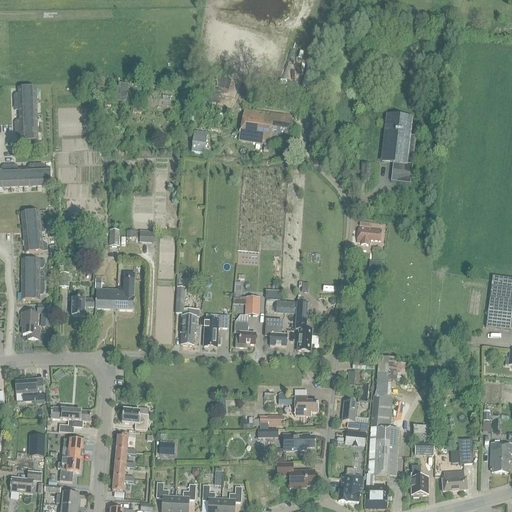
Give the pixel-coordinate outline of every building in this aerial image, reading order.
[(125,104),(128,86),(118,84),(115,102),(125,104)] [(14,103),(36,103),(36,89),(18,89),(18,97),(14,97),(14,103)] [(19,116),(37,116),(36,103),(14,103),(14,109),(19,109),(19,116)] [(268,153),(270,142),(287,145),(292,117),(243,110),(238,141),(264,145),(263,152),(268,153)] [(15,130),(37,129),(37,116),(19,116),(19,124),(14,124),(15,130)] [(407,124),(390,122),(386,159),(396,160),(396,164),(393,163),(391,183),(410,185),(416,138),(406,137),(407,124)] [(37,129),(15,130),(15,136),(20,136),(20,143),(37,143),(37,129)] [(194,133),(191,154),(204,156),(207,134),(194,133)] [(370,165),(361,164),(360,182),(368,183),(370,165)] [(24,188),(37,187),(36,165),(30,165),(30,170),(23,171),(24,188)] [(36,165),(37,187),(50,187),(50,170),(42,170),(42,165),(36,165)] [(0,188),(10,189),(9,166),(4,166),(4,171),(0,171),(0,188)] [(24,188),(23,171),(16,171),(15,166),(9,166),(10,189),(24,188)] [(23,228),(45,225),(44,220),(40,220),(39,212),(21,214),(23,228)] [(24,241),(41,239),(41,232),(46,231),(45,225),(23,228),(24,241)] [(382,231),(358,229),(356,244),(361,244),(361,246),(368,247),(368,242),(380,243),(382,231)] [(138,252),(138,231),(129,231),(129,252),(138,252)] [(119,232),(109,232),(109,248),(119,248),(119,232)] [(139,244),(155,244),(155,233),(140,232),(139,244)] [(41,239),(24,241),(25,254),(43,253),(48,252),(47,246),(42,247),(41,239)] [(22,275),(39,275),(39,267),(44,267),(44,261),(39,261),(22,261),(22,275)] [(370,263),(369,273),(379,274),(379,263),(370,263)] [(39,282),(39,275),(22,275),(22,288),(44,288),(44,282),(39,282)] [(59,289),(68,289),(68,275),(60,275),(59,289)] [(175,315),(184,316),(185,289),(179,289),(179,275),(177,275),(175,315)] [(511,318),(511,280),(492,278),(485,329),(510,332),(511,318)] [(134,299),(134,281),(123,280),(123,292),(117,292),(117,299),(118,299),(118,305),(115,305),(114,312),(134,312),(134,299)] [(44,294),(44,288),(22,288),(22,302),(39,302),(39,294),(44,294)] [(117,299),(117,292),(96,292),(95,302),(96,302),(95,309),(95,311),(114,312),(115,305),(118,305),(118,299),(117,299)] [(247,317),(259,318),(259,299),(246,299),(245,317),(247,317)] [(96,302),(95,302),(85,301),(72,300),(71,318),(84,318),(84,309),(95,309),(96,302)] [(277,303),(276,314),(294,316),(295,304),(277,303)] [(307,304),(297,303),(295,331),(299,331),(297,353),(310,354),(312,331),(306,331),(307,304)] [(41,323),(50,323),(51,307),(38,306),(37,316),(41,316),(41,323)] [(199,319),(199,311),(187,311),(187,319),(181,318),(180,335),(181,335),(181,347),(193,348),(194,336),(195,336),(196,319),(199,319)] [(38,316),(22,315),(21,323),(23,323),(23,336),(28,336),(28,340),(39,341),(39,330),(37,329),(38,316)] [(205,320),(203,348),(217,349),(217,347),(220,347),(221,339),(217,339),(218,330),(228,331),(229,317),(218,317),(218,321),(206,320),(205,320)] [(235,324),(234,335),(239,335),(239,339),(235,338),(235,350),(247,351),(247,347),(255,347),(256,335),(248,335),(248,325),(247,325),(247,317),(245,317),(239,317),(235,324)] [(266,321),(265,338),(270,338),(270,348),(286,349),(287,337),(281,337),(282,322),(266,321)] [(388,382),(389,359),(378,358),(376,387),(375,397),(387,398),(388,382)] [(389,359),(388,382),(408,382),(409,365),(397,364),(397,359),(389,359)] [(36,382),(15,383),(16,395),(16,403),(23,403),(34,402),(37,402),(44,401),(43,387),(36,388),(36,382)] [(367,476),(365,476),(364,481),(366,481),(365,497),(364,511),(386,511),(386,498),(387,489),(373,489),(374,483),(387,483),(387,478),(397,478),(400,431),(390,430),(392,399),(373,397),(370,429),(367,476)] [(306,403),(306,398),(277,398),(277,406),(294,406),(294,418),(311,418),(311,415),(317,415),(317,403),(306,403)] [(356,404),(344,403),(342,423),(348,424),(347,430),(359,431),(359,433),(366,434),(367,426),(354,424),(356,404)] [(147,433),(149,410),(141,409),(140,413),(123,412),(122,425),(135,426),(135,432),(147,433)] [(83,423),(90,424),(91,414),(58,411),(58,410),(53,410),(53,411),(51,411),(50,421),(68,422),(68,428),(59,427),(59,434),(73,435),(74,429),(82,430),(83,423)] [(284,428),(284,418),(266,418),(266,419),(261,419),(261,429),(276,429),(276,428),(284,428)] [(434,428),(413,428),(413,443),(434,443),(434,428)] [(277,440),(277,431),(257,431),(257,440),(277,440)] [(365,434),(346,432),(345,448),(364,449),(365,434)] [(127,453),(127,451),(128,435),(121,434),(120,439),(117,439),(116,452),(127,453)] [(310,438),(310,436),(283,436),(283,453),(306,452),(305,450),(314,450),(314,438),(310,438)] [(32,438),(31,458),(45,458),(45,438),(32,438)] [(472,441),(458,442),(459,466),(473,465),(472,441)] [(62,461),(81,463),(83,443),(69,442),(64,442),(63,450),(62,461)] [(415,457),(434,457),(434,444),(415,444),(415,457)] [(168,457),(169,445),(160,445),(159,457),(168,457)] [(511,446),(491,445),(490,471),(491,471),(491,475),(508,476),(508,464),(510,464),(510,457),(511,457),(511,446)] [(134,457),(134,452),(127,451),(127,453),(116,452),(115,466),(125,467),(126,465),(126,456),(134,457)] [(80,475),(81,463),(62,461),(61,466),(58,465),(57,471),(61,471),(60,483),(72,484),(73,474),(80,475)] [(133,470),(133,465),(126,465),(125,467),(115,466),(113,479),(124,480),(124,478),(125,470),(133,470)] [(292,473),(291,465),(277,466),(277,479),(289,478),(289,490),(306,490),(306,488),(315,488),(314,473),(292,473)] [(428,480),(420,480),(420,469),(411,469),(411,476),(411,498),(413,498),(413,500),(419,500),(419,498),(428,498),(428,480)] [(363,479),(355,478),(355,471),(347,470),(346,477),(341,477),(341,482),(342,482),(341,493),(339,493),(338,503),(346,504),(347,503),(358,504),(359,497),(361,497),(363,479)] [(12,480),(10,494),(32,496),(34,482),(41,483),(42,475),(28,473),(28,474),(27,481),(12,480)] [(466,480),(464,480),(463,473),(443,475),(444,482),(442,482),(443,494),(452,494),(458,493),(467,492),(466,480)] [(131,484),(132,479),(124,478),(124,480),(113,479),(112,493),(123,494),(124,483),(131,484)] [(174,511),(176,499),(168,498),(169,493),(163,492),(163,485),(157,485),(156,500),(162,501),(161,511),(174,511)] [(61,488),(45,487),(44,493),(60,495),(61,488)] [(195,502),(196,487),(189,487),(189,494),(183,493),(183,499),(176,499),(174,511),(187,511),(189,502),(195,502)] [(221,511),(222,501),(214,501),(215,495),(209,495),(209,488),(203,487),(202,503),(208,503),(208,511),(221,511)] [(241,505),(242,489),(235,489),(235,496),(229,496),(229,501),(222,501),(221,511),(234,511),(235,504),(241,505)] [(77,509),(78,496),(68,495),(69,494),(63,493),(63,497),(57,497),(56,505),(62,506),(62,508),(77,509)]
